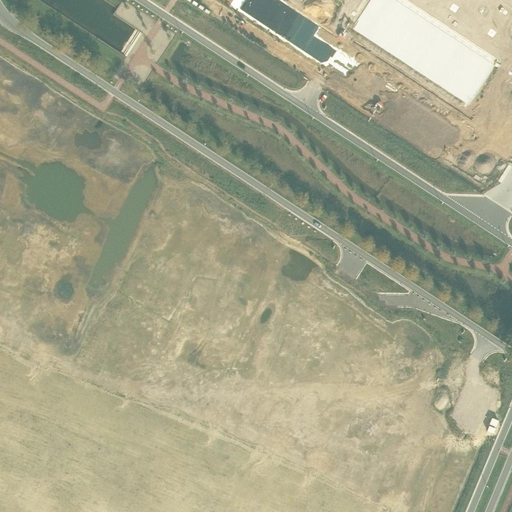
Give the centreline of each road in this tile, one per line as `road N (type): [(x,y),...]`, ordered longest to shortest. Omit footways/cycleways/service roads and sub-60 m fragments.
road 1 (unclassified): [(0,14),(511,350)]
road 2 (unclassified): [(511,245),(138,0)]
road 3 (unknown): [(341,56),(488,83),(511,99)]
